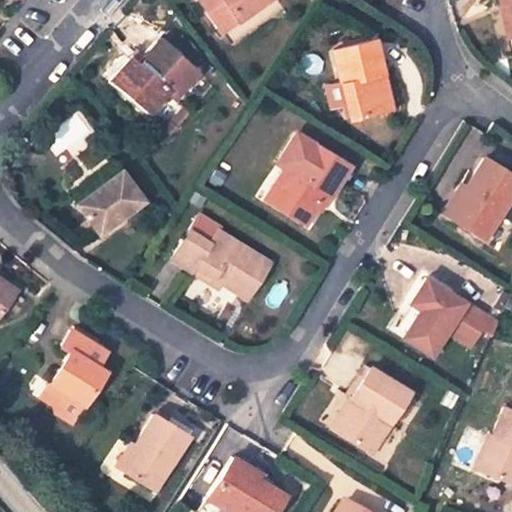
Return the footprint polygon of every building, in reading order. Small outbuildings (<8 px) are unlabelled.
[(195,0),(222,34),(266,0),(195,0)] [(511,34),(511,14),(508,0),(500,0),(510,35),(511,34)] [(159,41),(137,67),(130,62),(114,81),(153,115),(169,97),(175,101),(197,73),(159,41)] [(382,75),(372,41),(332,52),(351,121),(384,112),(375,77),(382,75)] [(382,75),(375,77),(384,112),(392,110),(382,75)] [(276,162),(286,166),(292,171),(272,203),(307,224),(326,193),(331,196),(350,166),(314,143),(295,132),(276,162)] [(485,239),(511,193),(511,177),(482,160),(465,188),(470,191),(453,220),(485,239)] [(286,166),(265,199),(272,203),(292,171),(286,166)] [(121,173),(77,207),(101,237),(144,203),(121,173)] [(453,220),(470,191),(465,188),(459,185),(442,213),(453,220)] [(196,262),(226,280),(224,284),(249,299),(271,262),(217,230),(219,228),(198,216),(171,260),(190,272),(196,262)] [(226,280),(196,262),(190,272),(220,291),(224,284),(226,280)] [(401,340),(433,360),(449,333),(470,346),(488,316),(423,276),(406,303),(410,305),(419,311),(401,340)] [(0,320),(19,293),(0,279),(0,320)] [(410,305),(392,334),(401,340),(419,311),(410,305)] [(496,321),(488,316),(470,346),(482,354),(496,321)] [(67,357),(47,390),(63,400),(55,413),(58,421),(73,431),(85,412),(104,378),(95,372),(104,355),(70,334),(59,353),(67,357)] [(367,367),(349,397),(357,402),(337,435),(370,456),(408,393),(367,367)] [(63,400),(47,390),(39,403),(55,413),(63,400)] [(511,398),(504,395),(491,425),(486,423),(472,456),(508,472),(511,463),(511,398)] [(349,397),(328,430),(337,435),(357,402),(349,397)] [(156,417),(137,448),(141,450),(126,476),(158,495),(192,438),(156,417)] [(131,444),(116,470),(126,476),(141,450),(137,448),(131,444)] [(231,470),(256,485),(258,481),(261,476),(236,461),(231,470)] [(211,503),(225,511),(278,511),(287,498),(258,481),(256,485),(231,470),(211,503)] [(362,511),(344,501),(337,511),(362,511)]
